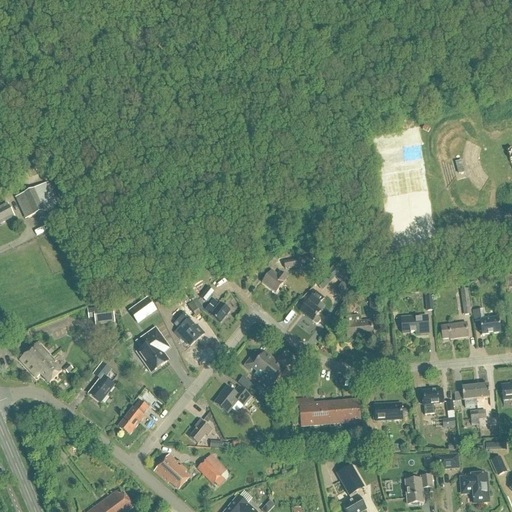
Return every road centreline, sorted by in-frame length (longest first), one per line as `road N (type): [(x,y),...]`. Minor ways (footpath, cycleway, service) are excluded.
road 1 (residential): [(260,312),(338,368),(511,358)]
road 2 (track): [(137,20),(79,77),(32,148),(0,177)]
road 3 (residential): [(132,466),(260,312)]
road 4 (residential): [(132,466),(35,393),(0,402)]
